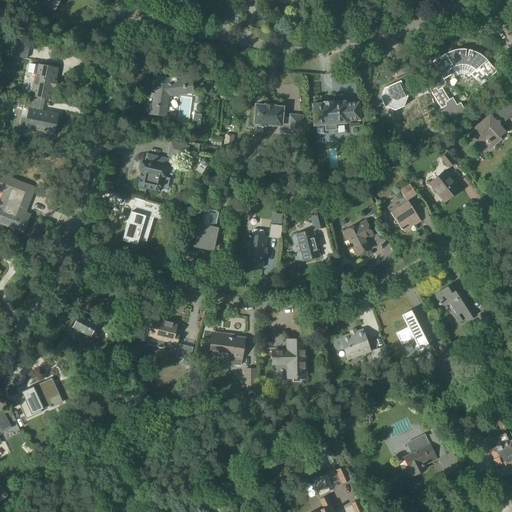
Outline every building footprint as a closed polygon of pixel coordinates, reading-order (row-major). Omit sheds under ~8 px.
[(329,0),(333,12),(344,9),(341,0),(329,0)] [(27,59),(30,44),(17,41),(14,56),(27,59)] [(471,55),(467,54),(465,53),(461,53),(461,50),(455,50),(450,52),(445,54),(432,62),(443,80),(456,73),(458,76),(461,75),(465,76),(468,77),(471,75),(480,86),(496,72),(487,61),(482,57),(478,54),(472,51),(471,55)] [(32,95),(32,96),(42,98),(51,100),(53,87),(55,87),(56,82),(54,82),(57,69),(38,65),(30,64),(28,72),(36,74),(32,95)] [(177,78),(173,76),(170,78),(170,79),(157,77),(153,105),(151,105),(150,113),(165,116),(169,95),(193,92),(191,77),(177,78)] [(449,100),(437,80),(427,86),(441,108),(439,109),(445,120),(450,117),(453,121),(466,113),(461,105),(457,107),(452,98),(449,100)] [(418,96),(428,92),(424,81),(414,85),(418,96)] [(403,88),(393,84),(384,88),(380,98),(385,107),(394,111),(403,107),(407,97),(413,94),(411,88),(404,91),(403,88)] [(32,96),(32,95),(29,95),(26,109),(29,110),(27,119),(21,117),(19,126),(25,128),(54,134),(57,116),(58,116),(58,115),(39,111),(42,98),(32,96)] [(505,120),(511,114),(511,108),(505,101),(496,110),(497,112),(492,117),(489,115),(474,129),(479,135),(475,138),(483,147),(488,142),(492,147),(501,140),(499,138),(505,132),(499,126),(499,122),(503,118),(505,120)] [(325,131),(336,130),(335,124),(346,124),(346,121),(360,120),(359,103),(345,104),(344,102),(333,103),(333,102),(323,102),(323,103),(311,104),(313,126),(324,125),(325,131)] [(255,106),(254,124),(281,126),(281,125),(289,126),(289,127),(288,133),(300,134),(302,116),(290,115),(290,118),(282,118),(282,114),(283,108),(273,107),(273,106),(265,105),(265,106),(255,106)] [(225,134),(223,150),(233,151),(235,135),(225,134)] [(138,187),(156,191),(160,192),(163,177),(164,177),(166,169),(175,171),(178,158),(183,159),(186,146),(171,143),(168,156),(169,156),(168,160),(147,155),(145,164),(142,163),(140,171),(141,172),(138,187)] [(449,168),(454,163),(446,154),(441,158),(449,168)] [(208,160),(205,158),(202,159),(200,162),(201,165),(204,167),(207,166),(208,163),(208,160)] [(444,203),(460,190),(445,171),(429,184),(444,203)] [(29,201),(34,188),(0,175),(0,189),(4,191),(0,202),(0,203),(3,204),(0,210),(0,222),(23,232),(29,218),(19,214),(20,212),(22,212),(27,200),(29,201)] [(401,191),(406,200),(414,195),(409,186),(401,191)] [(141,213),(145,202),(131,198),(127,210),(131,211),(124,235),(138,240),(140,233),(143,234),(146,224),(143,223),(146,215),(141,213)] [(410,230),(411,228),(421,222),(408,202),(390,213),(401,231),(402,230),(404,232),(405,232),(407,232),(409,232),(410,230)] [(144,211),(160,216),(163,208),(146,203),(144,211)] [(215,229),(219,212),(204,209),(201,226),(199,226),(195,246),(212,250),(214,242),(215,243),(217,237),(215,237),(217,229),(215,229)] [(311,216),(314,231),(326,228),(323,213),(311,216)] [(371,232),(366,222),(353,228),(352,227),(343,232),(347,239),(348,238),(357,256),(370,249),(364,236),(371,232)] [(280,239),(282,227),(271,225),(269,238),(280,239)] [(264,237),(264,231),(252,229),(251,235),(249,235),(245,266),(262,268),(266,237),(264,237)] [(299,253),(297,255),(299,260),(301,262),(319,257),(312,230),(296,235),(292,236),(294,244),(296,246),(299,245),(301,252),(299,253)] [(464,319),(467,321),(474,316),(458,291),(454,293),(451,285),(435,295),(442,312),(449,308),(450,310),(449,311),(451,315),(459,323),(464,319)] [(476,315),(486,330),(497,323),(486,308),(476,315)] [(405,344),(405,345),(408,343),(407,342),(414,339),(416,345),(415,346),(415,347),(415,348),(415,349),(416,350),(417,351),(418,351),(419,351),(420,351),(429,346),(411,311),(402,315),(408,327),(396,334),(402,345),(405,344)] [(90,321),(80,315),(74,327),(91,336),(98,323),(91,319),(90,321)] [(162,321),(153,319),(152,324),(151,323),(150,326),(151,326),(148,337),(177,344),(179,335),(175,334),(177,325),(172,324),(173,323),(162,321)] [(109,336),(113,329),(105,325),(101,331),(109,336)] [(334,341),(333,343),(333,347),(335,350),(339,351),(344,349),(348,360),(370,352),(369,349),(362,330),(344,336),(340,338),(337,339),(335,340),(334,341)] [(240,365),(244,340),(227,338),(228,335),(213,332),(210,353),(221,354),(221,352),(233,354),(231,364),(240,365)] [(305,378),(304,340),(287,341),(287,351),(272,351),(273,365),(288,364),(288,378),(305,378)] [(442,340),(431,345),(440,362),(441,364),(451,359),(450,358),(442,340)] [(190,361),(193,348),(179,344),(176,357),(190,361)] [(373,350),(378,365),(392,361),(387,346),(373,350)] [(509,379),(511,378),(511,356),(504,360),(506,364),(503,366),(506,373),(509,379)] [(89,373),(77,367),(74,374),(85,380),(89,373)] [(244,369),(244,387),(256,387),(256,369),(244,369)] [(459,377),(449,382),(453,390),(463,385),(459,377)] [(49,400),(59,395),(51,378),(28,389),(30,393),(17,399),(26,420),(42,413),(41,411),(52,406),(49,400)] [(423,411),(430,426),(438,423),(430,407),(423,411)] [(14,419),(11,413),(5,416),(3,413),(0,414),(0,442),(0,443),(0,442),(0,434),(3,433),(2,431),(10,428),(7,422),(14,419)] [(440,430),(428,435),(440,458),(452,453),(440,430)] [(511,466),(511,465),(511,442),(511,441),(511,439),(511,438),(509,431),(487,440),(489,444),(487,445),(492,458),(491,459),(494,466),(496,466),(499,473),(502,471),(503,473),(507,471),(506,469),(511,467),(511,466)] [(282,437),(285,444),(297,438),(294,432),(282,437)] [(425,470),(423,465),(436,459),(425,435),(406,444),(411,455),(398,461),(403,470),(407,468),(411,477),(425,470)] [(109,459),(96,465),(97,467),(95,467),(99,477),(101,476),(102,478),(114,473),(113,471),(115,470),(111,460),(110,461),(109,459)] [(122,469),(124,475),(133,470),(131,465),(122,469)] [(349,481),(343,468),(337,471),(343,484),(349,481)] [(320,495),(333,489),(327,474),(318,478),(320,484),(316,485),(320,495)] [(334,511),(327,496),(320,500),(324,508),(315,511),(334,511)] [(363,511),(358,500),(351,504),(354,511),(363,511)]
